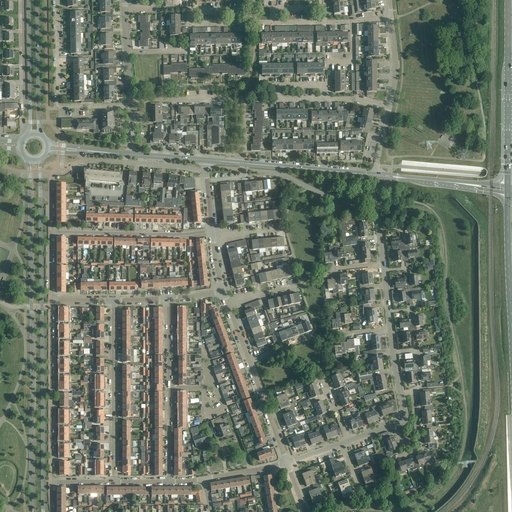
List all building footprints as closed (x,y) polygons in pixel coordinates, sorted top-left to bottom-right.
[(12,11),(12,3),(1,3),(1,5),(6,5),(6,11),(12,11)] [(378,4),(370,5),(365,5),(366,11),(366,12),(371,12),(371,10),(376,9),(375,6),(378,6),(378,4)] [(105,16),(106,16),(113,16),(112,10),(110,10),(110,7),(100,7),(100,13),(105,13),(105,16)] [(106,16),(105,16),(100,16),(100,19),(100,24),(110,24),(110,21),(113,21),(113,16),(106,16)] [(12,26),(12,19),(2,19),(2,28),(10,28),(10,26),(12,26)] [(368,32),(380,31),(380,29),(378,29),(378,26),(377,26),(377,23),(370,23),(368,23),(368,26),(368,32)] [(106,32),(113,32),(113,27),(110,27),(110,24),(100,24),(100,32),(106,32)] [(143,32),(150,32),(150,24),(148,24),(141,24),(140,24),(140,30),(143,30),(143,32)] [(180,31),(168,31),(168,33),(170,33),(170,36),(173,36),(173,40),(180,40),(179,36),(180,36),(180,31)] [(113,32),(106,32),(106,35),(100,35),(101,41),(110,41),(110,38),(113,38),(113,32)] [(140,40),(141,40),(148,40),(150,39),(150,32),(143,32),(143,33),(140,33),(140,40)] [(13,42),(12,34),(2,34),(2,42),(13,42)] [(148,47),(148,40),(141,40),(141,41),(138,41),(138,47),(144,47),(144,49),(148,49),(148,47)] [(110,43),(110,41),(101,41),(101,46),(106,46),(106,49),(108,49),(113,49),(113,43),(110,43)] [(13,59),(13,51),(2,51),(2,59),(13,59)] [(103,60),(113,59),(113,57),(116,57),(116,51),(104,51),(104,54),(103,54),(103,60)] [(116,68),(116,62),(113,62),(113,59),(112,59),(103,60),(103,64),(95,65),(95,68),(105,68),(109,68),(116,68)] [(171,66),(171,73),(171,74),(178,73),(178,71),(179,71),(179,64),(171,64),(171,66)] [(179,64),(179,71),(181,70),(181,73),(187,73),(187,64),(179,64)] [(220,71),(220,65),(212,65),(212,67),(212,74),(219,74),(219,72),(220,71)] [(220,65),(220,71),(222,71),(222,74),(228,74),(228,76),(228,67),(228,65),(220,65)] [(244,66),(236,66),(236,73),(237,73),(237,76),(244,76),(244,66)] [(13,76),(13,68),(6,69),(2,69),(2,77),(13,76)] [(104,76),(112,76),(113,76),(113,73),(116,73),(116,68),(109,68),(105,68),(105,71),(103,71),(104,76)] [(191,79),(197,79),(197,69),(189,69),(189,77),(189,76),(191,76),(191,79)] [(113,76),(112,76),(104,76),(104,81),(104,84),(116,84),(116,79),(114,79),(113,76)] [(2,92),(13,92),(13,85),(6,85),(4,85),(4,81),(0,80),(0,85),(2,86),(2,92)] [(104,93),(112,93),(114,93),(114,90),(116,90),(116,84),(104,84),(104,87),(104,93)] [(379,87),(366,87),(367,96),(375,96),(375,92),(376,92),(376,89),(379,89),(379,87)] [(110,101),(116,101),(116,95),(114,95),(114,93),(112,93),(111,93),(104,93),(104,101),(104,102),(110,102),(110,101)] [(152,107),(152,111),(162,111),(166,111),(166,108),(162,108),(162,103),(156,103),(156,106),(153,106),(152,107)] [(200,119),(199,105),(195,105),(194,106),(194,107),(191,107),(191,115),(196,115),(196,119),(196,124),(198,124),(200,124),(200,119)] [(199,105),(200,119),(203,119),(203,115),(207,115),(207,118),(208,118),(207,109),(205,109),(205,106),(204,105),(199,105)] [(184,125),(183,106),(179,106),(178,107),(175,107),(175,115),(180,115),(180,125),(184,125)] [(188,106),(183,106),(184,125),(187,125),(187,115),(191,115),(191,107),(189,107),(189,106),(188,106)] [(212,122),(213,126),(216,126),(215,108),(210,108),(210,109),(207,109),(208,118),(212,118),(212,122)] [(220,108),(215,108),(216,126),(219,125),(219,118),(223,117),(223,112),(221,112),(221,109),(220,108)] [(112,130),(113,130),(113,123),(114,123),(114,124),(114,121),(114,119),(113,119),(113,112),(112,112),(102,112),(102,114),(102,115),(102,119),(102,121),(102,125),(100,125),(100,129),(102,129),(102,130),(106,130),(106,133),(112,133),(112,130)] [(257,120),(264,120),(264,112),(262,112),(255,112),(254,112),(254,118),(257,118),(257,120)] [(342,112),(337,112),(337,123),(338,123),(338,122),(342,122),(342,121),(346,121),(347,120),(349,112),(342,112)] [(10,118),(10,116),(4,116),(4,123),(7,123),(7,127),(10,127),(10,128),(16,128),(16,123),(14,123),(14,118),(10,118)] [(166,117),(152,117),(153,122),(153,123),(156,123),(156,125),(158,125),(160,125),(162,125),(162,120),(166,120),(166,117)] [(61,120),(61,129),(76,128),(76,130),(86,130),(93,130),(93,133),(98,133),(98,130),(98,126),(95,126),(95,121),(92,121),(92,119),(86,119),(86,121),(77,121),(77,119),(61,120)] [(163,142),(163,140),(166,140),(166,134),(166,133),(161,133),(161,129),(160,129),(160,125),(158,125),(158,129),(158,132),(158,143),(163,142)] [(213,126),(207,126),(207,134),(221,133),(221,128),(220,128),(220,125),(219,125),(217,126),(216,126),(213,126)] [(182,134),(177,134),(177,130),(176,130),(176,126),(174,126),(174,127),(174,130),(174,144),(179,144),(179,143),(179,142),(182,142),(182,136),(182,134)] [(166,134),(166,140),(166,143),(169,143),(169,144),(174,144),(174,130),(174,127),(171,127),(171,130),(170,130),(170,134),(166,134)] [(262,135),(262,128),(254,127),(252,127),(253,134),(255,134),(256,136),(262,135)] [(182,136),(182,142),(185,142),(185,145),(190,145),(190,131),(190,128),(186,128),(186,136),(182,136)] [(158,132),(158,129),(155,129),(154,129),(154,133),(150,133),(150,139),(150,142),(153,142),(153,143),(158,143),(158,132)] [(193,131),(190,131),(190,145),(195,145),(195,144),(198,144),(198,147),(198,135),(193,136),(193,131)] [(211,139),(207,140),(207,143),(211,143),(212,148),(217,148),(217,145),(220,145),(221,144),(221,139),(211,140),(211,139)] [(87,169),(84,169),(84,181),(86,181),(85,187),(88,187),(89,181),(121,184),(122,172),(87,169),(87,167),(87,169)] [(128,186),(132,186),(132,182),(136,183),(136,174),(134,173),(134,172),(130,172),(130,173),(129,173),(128,186)] [(147,173),(143,173),(143,174),(142,188),(149,188),(150,175),(147,174),(147,173)] [(162,175),(154,175),(153,184),(161,185),(161,182),(162,175)] [(177,177),(169,176),(168,184),(167,183),(167,187),(168,187),(168,188),(172,188),(176,188),(176,184),(177,177)] [(183,184),(184,189),(195,188),(194,180),(194,179),(193,178),(192,178),(187,179),(187,178),(180,177),(180,184),(182,184),(183,184)] [(279,180),(269,181),(270,192),(271,192),(271,190),(277,189),(276,185),(279,185),(279,180)] [(220,192),(230,191),(229,182),(221,183),(221,186),(220,186),(220,192)] [(156,208),(164,208),(164,198),(165,188),(160,188),(159,202),(156,202),(156,208)] [(177,206),(177,202),(178,195),(178,191),(174,191),(173,198),(172,198),(172,199),(164,198),(164,208),(177,208),(177,206)] [(132,196),(126,195),(125,206),(131,206),(137,207),(137,201),(132,200),(132,196)] [(273,211),(272,211),(273,220),(280,220),(279,210),(276,211),(275,203),(276,203),(275,201),(271,202),(272,204),(273,211)] [(357,231),(367,230),(366,223),(356,224),(356,225),(357,231)] [(367,230),(357,231),(357,237),(342,239),(342,243),(350,242),(359,241),(358,241),(358,238),(368,237),(367,230)] [(406,242),(403,243),(404,249),(408,248),(416,247),(416,245),(415,245),(415,244),(414,244),(413,240),(415,240),(415,236),(413,236),(413,235),(405,236),(406,242)] [(399,238),(390,239),(391,247),(392,247),(393,250),(398,249),(399,249),(404,249),(403,243),(400,243),(399,238)] [(359,244),(359,245),(358,245),(359,253),(369,252),(368,243),(360,244),(359,244)] [(333,247),(334,261),(338,260),(338,258),(344,258),(344,253),(344,250),(339,251),(339,246),(333,247)] [(332,261),(334,261),(333,247),(328,248),(329,253),(324,254),(325,264),(332,263),(332,261)] [(408,248),(404,249),(404,255),(407,254),(408,259),(417,258),(417,256),(418,256),(418,255),(418,251),(417,250),(416,250),(416,247),(408,248)] [(238,255),(237,249),(235,249),(229,250),(227,251),(229,257),(238,255)] [(399,252),(393,253),(394,262),(402,261),(401,255),(404,255),(404,249),(399,249),(399,252)] [(370,259),(369,252),(359,253),(359,260),(352,261),(352,265),(370,263),(367,263),(366,260),(370,259)] [(238,255),(229,257),(230,263),(239,261),(238,255)] [(232,269),(241,267),(239,261),(230,263),(232,269)] [(87,268),(87,265),(84,265),(84,268),(84,275),(82,275),(82,279),(81,279),(81,283),(77,283),(77,291),(81,291),(87,291),(87,283),(87,279),(86,268),(87,268)] [(242,273),(241,267),(232,269),(233,275),(242,273)] [(289,267),(283,269),(285,278),(291,277),(289,267)] [(279,280),(285,278),(283,269),(277,270),(279,280)] [(273,281),(279,280),(277,270),(270,272),(273,281)] [(366,271),(358,272),(359,277),(362,277),(362,280),(372,279),(372,274),(366,274),(366,271)] [(233,275),(234,282),(244,279),(243,275),(246,275),(245,272),(242,273),(233,275)] [(266,282),(273,281),(270,272),(264,273),(266,282)] [(260,284),(266,282),(264,273),(258,275),(260,284)] [(339,277),(336,278),(338,291),(342,290),(342,285),(347,285),(347,282),(346,274),(339,275),(339,277)] [(410,283),(407,283),(408,289),(412,289),(412,287),(418,286),(417,281),(420,281),(420,279),(420,277),(419,276),(417,276),(409,277),(410,283)] [(327,281),(324,282),(325,290),(333,289),(333,294),(338,293),(338,292),(338,291),(336,278),(333,278),(333,280),(327,281)] [(244,279),(234,282),(236,288),(245,285),(244,279)] [(363,283),(359,284),(360,289),(367,288),(367,285),(373,284),(372,279),(362,280),(363,283)] [(404,279),(395,280),(395,288),(403,287),(403,290),(408,289),(407,283),(407,279),(404,280),(404,279)] [(367,288),(360,289),(361,297),(364,296),(364,297),(374,295),(375,295),(375,291),(374,291),(374,290),(368,291),(367,288)] [(412,289),(408,289),(408,295),(410,307),(413,306),(412,299),(421,299),(421,297),(424,297),(423,292),(420,292),(420,291),(420,288),(413,289),(412,289)] [(403,290),(397,291),(398,293),(399,302),(406,302),(405,296),(408,295),(408,289),(403,290)] [(292,295),(294,304),(300,303),(298,294),(292,295)] [(292,295),(286,296),(288,306),(288,308),(294,307),(294,304),(292,295)] [(365,300),(361,300),(361,306),(363,305),(369,305),(374,304),(374,301),(375,301),(374,295),(364,297),(365,300)] [(279,298),(282,307),(288,306),(286,296),(279,298)] [(275,309),(282,307),(279,298),(273,299),(275,309)] [(275,309),(273,299),(267,301),(269,310),(275,309)] [(363,308),(362,308),(363,317),(367,317),(376,316),(376,310),(370,310),(369,305),(363,305),(363,308)] [(210,317),(218,314),(216,308),(214,309),(212,306),(208,307),(211,313),(208,314),(209,317),(210,317)] [(123,318),(130,318),(133,318),(133,308),(125,308),(125,311),(123,311),(123,318)] [(249,310),(246,311),(244,312),(246,318),(256,315),(253,309),(255,308),(252,309),(249,310)] [(340,312),(341,315),(341,322),(344,322),(345,324),(352,323),(351,315),(346,315),(345,312),(345,308),(340,308),(340,312)] [(341,322),(341,315),(340,312),(335,313),(336,320),(331,321),(332,329),(339,329),(339,326),(342,326),(341,322)] [(214,322),(220,319),(218,314),(210,317),(209,317),(211,322),(214,322)] [(258,314),(256,315),(246,318),(249,324),(258,321),(258,320),(260,319),(258,314)] [(415,324),(412,324),(412,330),(417,330),(416,326),(417,326),(422,326),(422,321),(424,321),(423,315),(418,316),(418,317),(414,318),(414,320),(415,324)] [(368,326),(365,327),(365,330),(372,329),(372,326),(375,326),(375,323),(377,323),(376,316),(367,317),(368,326)] [(302,324),(302,325),(305,333),(311,331),(308,322),(305,324),(303,320),(301,321),(302,324)] [(404,320),(399,321),(400,328),(403,328),(404,331),(407,331),(412,330),(412,324),(411,320),(408,320),(404,320)] [(251,330),(260,327),(258,321),(249,324),(251,330)] [(296,327),(299,336),(305,333),(302,325),(298,326),(298,324),(295,325),(296,327)] [(224,330),(222,325),(216,327),(213,328),(215,333),(224,330)] [(284,331),(287,340),(293,338),(289,325),(283,328),(284,331)] [(289,325),(293,338),(299,336),(296,327),(293,328),(291,325),(289,325)] [(252,336),(253,336),(262,333),(260,327),(251,330),(252,333),(251,333),(252,336)] [(217,339),(220,338),(226,335),(224,330),(215,333),(217,339)] [(407,334),(402,334),(403,343),(411,342),(410,336),(413,336),(412,330),(407,331),(407,334)] [(417,330),(412,330),(413,336),(416,336),(416,340),(425,339),(425,337),(426,337),(427,336),(426,333),(425,332),(425,331),(417,332),(417,330)] [(287,340),(284,331),(278,333),(281,342),(287,340)] [(262,333),(253,336),(255,342),(264,338),(262,333)] [(372,344),(379,344),(379,337),(371,338),(371,334),(365,335),(366,341),(371,341),(372,344)] [(210,335),(208,336),(206,336),(204,337),(204,340),(205,343),(208,342),(213,340),(210,335)] [(264,338),(255,342),(257,348),(266,345),(264,338)] [(354,349),(354,346),(353,340),(347,341),(347,343),(343,343),(344,353),(348,352),(348,353),(355,352),(354,349)] [(222,345),(221,346),(222,350),(230,346),(228,341),(222,343),(222,345)] [(344,353),(343,343),(340,344),(340,346),(334,346),(335,356),(341,355),(341,357),(345,357),(344,353)] [(231,349),(230,346),(222,350),(220,350),(223,356),(234,351),(233,349),(232,348),(231,349)] [(229,361),(229,362),(235,359),(233,354),(227,356),(228,359),(225,360),(226,362),(229,361)] [(375,357),(374,354),(370,355),(364,355),(364,359),(369,358),(370,361),(372,361),(372,365),(382,364),(380,357),(376,357),(375,357)] [(425,358),(419,358),(419,364),(416,365),(417,371),(422,370),(421,367),(422,367),(427,367),(427,361),(430,361),(429,355),(424,356),(425,358)] [(408,372),(417,371),(416,365),(413,365),(413,360),(404,361),(405,369),(408,369),(408,372)] [(222,370),(220,365),(217,366),(214,367),(212,368),(214,373),(216,372),(222,370)] [(230,374),(239,370),(237,365),(231,367),(228,368),(230,374)] [(214,373),(216,378),(221,377),(222,376),(221,374),(223,373),(222,370),(216,372),(214,373)] [(231,376),(232,379),(241,376),(239,370),(230,374),(225,375),(226,378),(231,376)] [(422,370),(417,371),(418,377),(418,381),(421,380),(421,381),(430,380),(429,372),(422,373),(422,370)] [(408,383),(408,384),(411,383),(411,384),(412,385),(414,385),(414,384),(414,383),(415,383),(415,377),(418,377),(417,371),(408,372),(408,373),(413,372),(413,374),(407,375),(407,380),(406,380),(406,383),(407,383),(408,383)] [(332,377),(334,383),(344,380),(342,375),(344,375),(343,373),(332,377)] [(83,383),(84,375),(83,375),(75,375),(75,378),(76,378),(76,381),(80,381),(80,383),(83,383)] [(241,376),(232,379),(234,384),(234,385),(243,381),(242,379),(244,379),(244,378),(243,375),(241,376)] [(375,385),(378,385),(385,383),(384,376),(379,377),(373,378),(375,385)] [(349,388),(354,386),(355,386),(354,383),(346,386),(344,380),(334,383),(336,389),(343,387),(344,390),(348,388),(349,388)] [(219,384),(221,389),(223,388),(224,388),(224,386),(227,385),(226,381),(219,384)] [(236,390),(245,386),(243,381),(234,385),(236,390)] [(385,383),(378,385),(375,385),(374,386),(375,392),(387,390),(385,383)] [(307,386),(310,393),(317,390),(315,384),(307,386)] [(238,395),(247,392),(245,386),(236,390),(238,395)] [(276,398),(278,404),(288,400),(286,396),(293,393),(291,389),(287,390),(281,392),(282,395),(276,398)] [(420,394),(421,400),(429,399),(429,395),(432,394),(431,389),(423,390),(423,393),(420,394)] [(307,400),(308,403),(313,401),(312,398),(319,396),(317,390),(310,393),(307,394),(309,399),(307,400)] [(348,398),(350,398),(348,391),(338,395),(341,401),(348,398)] [(249,397),(247,392),(238,395),(240,401),(243,400),(249,397)] [(364,399),(365,402),(376,398),(375,394),(364,397),(364,399)] [(348,398),(341,401),(343,407),(353,403),(352,400),(349,401),(348,398)] [(384,405),(388,414),(393,412),(391,407),(396,405),(394,399),(387,402),(387,404),(384,405)] [(424,406),(425,409),(433,409),(433,404),(430,404),(429,399),(421,400),(421,407),(424,406)] [(286,408),(287,410),(294,408),(292,403),(289,404),(288,400),(278,404),(280,410),(286,408)] [(324,407),(321,401),(314,404),(313,401),(308,403),(302,405),(303,408),(311,405),(312,408),(315,407),(316,410),(324,407)] [(377,408),(378,412),(381,411),(383,416),(388,414),(384,405),(381,406),(381,404),(376,406),(377,408)] [(376,406),(375,405),(373,406),(374,409),(372,410),(373,412),(370,413),(373,423),(378,421),(376,415),(379,414),(378,412),(377,408),(376,406)] [(324,407),(316,410),(317,413),(316,414),(317,417),(326,413),(324,407)] [(294,408),(287,410),(288,413),(283,415),(285,422),(294,418),(298,417),(296,412),(297,412),(296,409),(294,410),(294,408)] [(422,412),(422,419),(431,418),(430,414),(433,413),(433,409),(425,409),(424,409),(424,412),(422,412)] [(368,424),(373,423),(370,413),(367,414),(365,410),(360,412),(363,420),(366,419),(368,424)] [(357,418),(354,419),(357,428),(363,426),(360,421),(363,420),(360,412),(357,413),(358,415),(356,416),(357,418)] [(296,422),(294,418),(285,422),(287,428),(293,425),(294,428),(300,426),(299,421),(296,422)] [(353,430),(357,428),(354,419),(351,420),(350,418),(343,421),(346,426),(350,425),(353,430)] [(426,428),(435,427),(434,418),(431,418),(422,419),(423,425),(426,425),(426,428)] [(250,430),(260,427),(258,421),(252,424),(248,425),(250,430)] [(229,428),(227,423),(216,428),(220,438),(227,435),(225,430),(229,428)] [(329,428),(332,438),(337,436),(335,430),(338,429),(336,423),(331,425),(332,427),(329,428)] [(320,429),(322,435),(325,434),(327,440),(332,438),(329,428),(328,426),(323,427),(323,428),(320,429)] [(252,436),(262,432),(260,427),(250,430),(252,436)] [(435,427),(426,428),(426,431),(424,431),(424,438),(433,437),(436,437),(435,427)] [(316,433),(313,434),(317,443),(322,442),(320,436),(322,435),(320,429),(315,431),(316,433)] [(307,434),(304,435),(306,438),(307,441),(309,440),(312,445),(317,443),(313,434),(312,431),(307,433),(307,434)] [(199,434),(202,444),(209,442),(205,432),(199,434)] [(264,438),(262,432),(252,436),(254,441),(255,441),(264,438)] [(306,438),(304,435),(304,433),(299,435),(299,436),(296,437),(300,447),(305,445),(303,439),(306,438)] [(196,447),(202,444),(199,434),(192,437),(196,447)] [(83,443),(84,443),(84,440),(84,435),(80,435),(80,437),(81,437),(81,440),(73,440),(74,443),(76,443),(83,443)] [(291,436),(286,438),(289,447),(294,445),(295,449),(300,447),(296,437),(292,439),(291,436)] [(384,447),(395,443),(393,437),(382,441),(384,447)] [(433,437),(424,438),(425,444),(428,444),(428,449),(432,449),(434,450),(437,449),(436,440),(433,441),(433,437)] [(258,446),(261,445),(266,443),(264,438),(255,441),(257,447),(258,446)] [(397,449),(395,443),(384,447),(386,453),(397,449)] [(354,455),(356,461),(366,457),(364,453),(367,452),(366,447),(359,450),(360,453),(354,455)] [(263,452),(266,459),(273,456),(272,454),(272,453),(270,449),(263,452)] [(259,461),(266,459),(263,452),(257,454),(258,458),(258,459),(259,459),(259,461)] [(422,455),(425,463),(429,462),(430,464),(435,462),(432,454),(429,455),(428,453),(422,455)] [(417,460),(414,461),(417,469),(421,467),(420,465),(425,463),(422,455),(416,457),(417,460)] [(366,457),(356,461),(359,467),(365,465),(366,468),(372,465),(370,461),(368,462),(366,457)] [(333,472),(343,468),(341,462),(335,464),(333,459),(327,462),(329,468),(331,467),(333,472)] [(404,462),(407,470),(411,468),(412,471),(417,469),(414,461),(411,462),(410,459),(404,462)] [(403,471),(407,470),(404,462),(398,464),(399,466),(396,468),(399,476),(404,474),(403,471)] [(372,465),(366,468),(367,470),(361,473),(363,479),(373,475),(371,471),(374,470),(372,465)] [(133,467),(123,467),(123,473),(125,473),(125,476),(130,476),(130,467),(133,467)] [(302,474),(304,480),(314,477),(312,472),(315,471),(313,467),(306,469),(308,472),(302,474)] [(343,468),(333,472),(335,476),(332,477),(334,482),(341,479),(340,476),(345,474),(343,468)] [(373,475),(363,479),(365,485),(371,483),(372,486),(379,483),(377,479),(374,480),(373,475)] [(263,477),(265,484),(272,483),(271,476),(269,476),(268,476),(263,477)] [(312,484),(313,487),(319,485),(318,480),(315,481),(314,477),(304,480),(306,486),(312,484)] [(341,479),(334,482),(335,486),(338,485),(340,490),(350,486),(348,480),(342,482),(341,479)] [(319,485),(313,487),(314,490),(308,492),(311,498),(320,495),(319,490),(321,489),(323,488),(322,484),(319,485)] [(352,492),(350,486),(340,490),(341,494),(339,495),(340,500),(351,496),(350,492),(352,492)] [(322,499),(320,495),(311,498),(313,504),(319,502),(320,505),(326,503),(325,498),(322,499)] [(268,504),(275,503),(274,496),(267,497),(264,498),(265,505),(268,504)]
